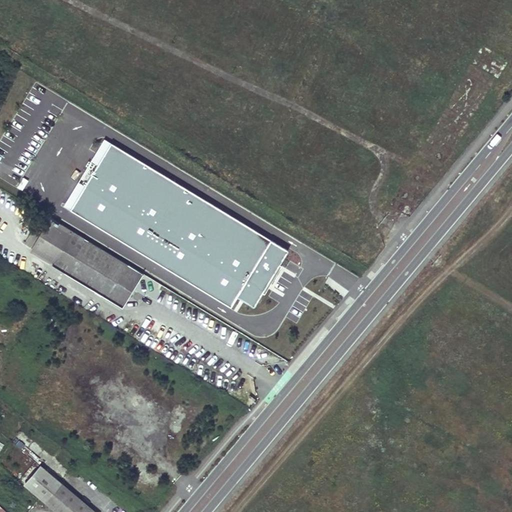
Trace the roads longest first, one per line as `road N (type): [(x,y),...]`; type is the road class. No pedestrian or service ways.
road 1 (secondary): [(511,118),(183,511)]
road 2 (secondary): [(205,511),(511,147)]
road 3 (track): [(511,208),(431,286),(238,511)]
